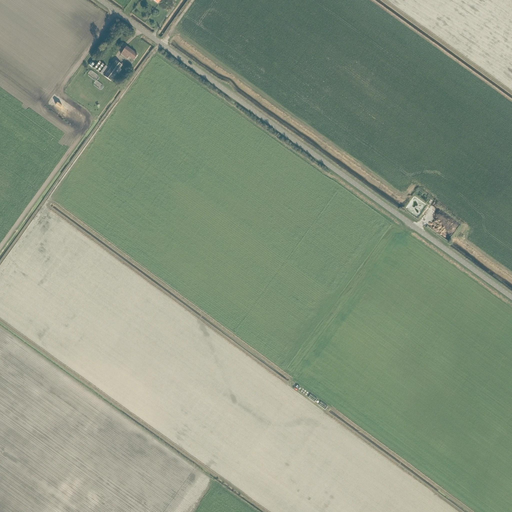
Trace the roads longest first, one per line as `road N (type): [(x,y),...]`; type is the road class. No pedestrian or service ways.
road 1 (unclassified): [(511,297),(99,0)]
road 2 (track): [(47,199),(159,43)]
